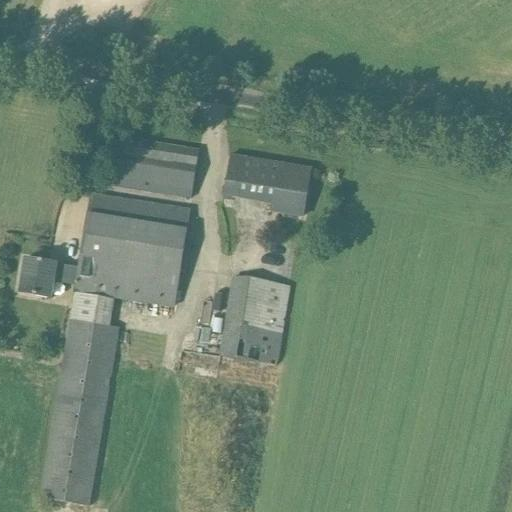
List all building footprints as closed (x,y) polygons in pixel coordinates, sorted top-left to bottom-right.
[(199,152),(112,138),(104,185),(191,199),(199,152)] [(272,205),(278,165),(230,157),(223,197),(272,205)] [(311,170),(278,165),(272,205),(291,208),(289,217),(303,219),(311,170)] [(189,212),(91,196),(79,271),(55,267),(56,265),(43,262),(43,261),(39,261),(39,262),(25,260),(20,294),(50,299),(53,281),(76,285),(41,499),(89,507),(118,329),(109,328),(114,300),(173,310),(189,212)] [(290,288),(232,278),(221,345),(182,339),(177,374),(217,380),(220,358),(277,367),(290,288)]
